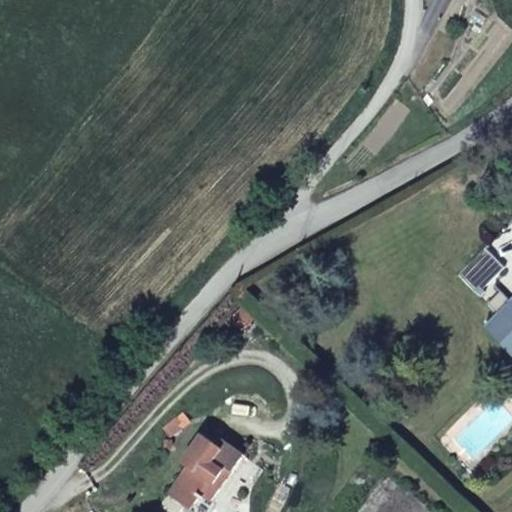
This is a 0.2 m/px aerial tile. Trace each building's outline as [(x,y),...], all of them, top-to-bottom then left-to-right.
[(463,265),(491,239),(476,220),(447,245),(463,265)] [(511,260),(496,274),(484,260),(470,273),(479,282),(483,288),(471,297),(497,328),(511,314),(511,260)] [(467,292),(471,297),(483,288),(479,282),(467,292)] [(171,485),(180,491),(188,478),(181,475),(192,455),(199,459),(209,443),(183,427),(181,431),(162,420),(146,449),(152,452),(136,482),(164,497),(171,485)] [(181,475),(188,478),(199,459),(192,455),(181,475)]
